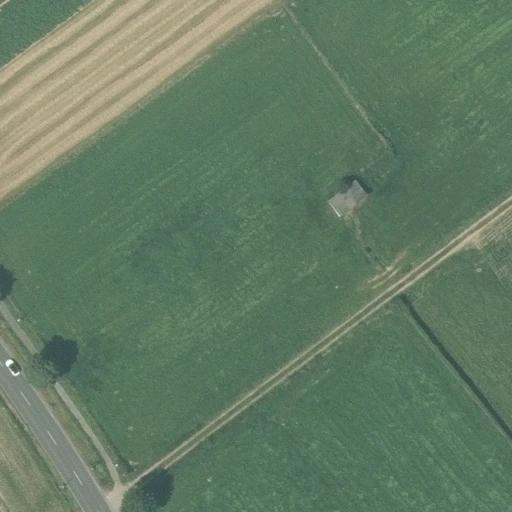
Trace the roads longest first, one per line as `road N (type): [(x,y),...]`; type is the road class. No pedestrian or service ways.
road 1 (track): [(511,201),(97,511)]
road 2 (secondary): [(0,365),(98,511)]
